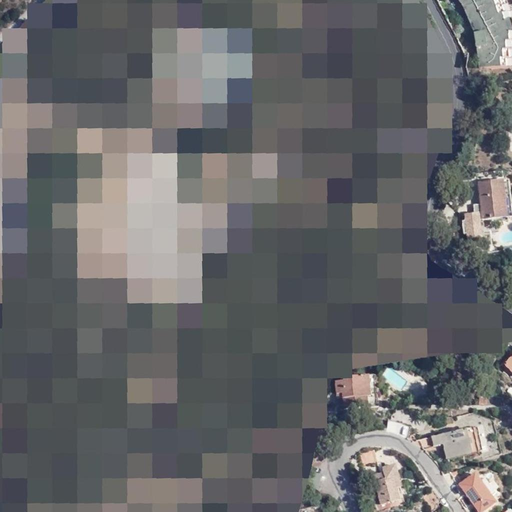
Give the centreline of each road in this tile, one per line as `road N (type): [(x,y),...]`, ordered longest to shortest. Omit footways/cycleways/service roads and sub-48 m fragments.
road 1 (secondary): [(423,0),(449,49),(458,95),(452,140),(419,209),(421,231),(440,261),(511,307)]
road 2 (residential): [(460,511),(422,456),(382,438),(360,440),(342,460),(355,511)]
